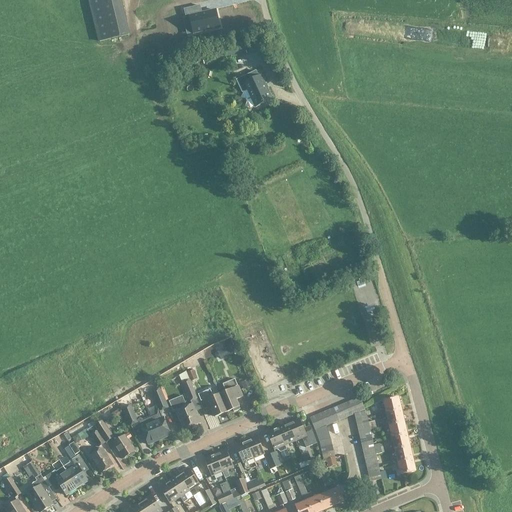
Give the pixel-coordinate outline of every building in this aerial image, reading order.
[(89,0),(100,42),(129,35),(120,0),(89,0)] [(187,19),(190,18),(194,34),(220,28),(216,11),(202,14),(200,7),(185,10),(187,19)] [(244,44),(231,48),(234,56),(246,53),(244,44)] [(208,54),(210,62),(223,59),(220,51),(208,54)] [(198,64),(195,58),(180,64),(183,70),(198,64)] [(256,71),(245,77),(248,82),(245,83),(256,107),(272,100),(261,76),(259,77),(256,71)] [(384,81),(383,98),(400,99),(401,82),(384,81)] [(224,254),(217,257),(224,274),(231,271),(232,273),(246,267),(238,246),(224,252),(224,254)] [(197,280),(190,282),(198,300),(206,296),(202,287),(217,281),(207,259),(191,266),(195,275),(197,280)] [(170,264),(156,270),(165,292),(183,284),(184,287),(190,284),(183,267),(177,270),(173,271),(170,264)] [(217,288),(217,285),(209,289),(210,291),(208,292),(212,303),(229,296),(224,285),(217,288)] [(257,295),(235,304),(241,319),(263,309),(262,306),(264,305),(260,297),(259,298),(257,295)] [(81,297),(70,301),(79,323),(99,314),(95,303),(85,307),(81,297)] [(63,316),(54,320),(59,331),(79,323),(70,301),(69,302),(68,301),(61,304),(61,305),(59,306),(63,316)] [(213,304),(202,309),(213,335),(224,330),(213,304)] [(162,321),(151,326),(156,337),(177,328),(169,308),(158,312),(162,321)] [(34,316),(23,321),(32,342),(52,334),(47,323),(38,327),(34,316)] [(16,336),(7,340),(11,351),(32,342),(23,321),(21,322),(21,321),(13,324),(14,325),(12,326),(16,336)] [(177,328),(156,337),(160,348),(171,344),(175,353),(185,348),(177,328)] [(100,332),(82,343),(87,352),(105,341),(100,332)] [(105,341),(87,352),(92,360),(110,350),(105,341)] [(221,359),(237,353),(234,346),(218,352),(221,359)] [(110,350),(92,360),(96,368),(114,358),(110,350)] [(114,358),(96,368),(101,377),(119,366),(114,358)] [(47,366),(28,376),(34,386),(52,376),(47,366)] [(119,366),(101,377),(106,385),(124,374),(119,366)] [(187,373),(190,380),(197,378),(194,371),(187,373)] [(124,374),(106,385),(111,394),(129,383),(124,374)] [(179,375),(173,378),(176,384),(182,381),(179,375)] [(52,376),(34,386),(39,396),(58,385),(52,376)] [(226,392),(220,395),(227,412),(233,410),(234,412),(240,410),(236,400),(243,397),(235,379),(223,384),(226,392)] [(190,402),(198,398),(190,380),(182,383),(190,402)] [(251,386),(248,381),(242,383),(244,389),(251,386)] [(58,385),(39,396),(45,405),(63,395),(58,385)] [(160,388),(151,392),(158,408),(159,412),(160,411),(169,408),(160,388)] [(138,389),(129,394),(132,401),(142,397),(138,389)] [(198,395),(206,413),(212,410),(215,417),(227,412),(220,395),(214,397),(211,390),(198,395)] [(63,395),(45,405),(50,414),(68,404),(63,395)] [(192,405),(186,408),(185,406),(187,406),(183,396),(169,402),(173,411),(177,410),(178,411),(176,412),(180,421),(181,420),(185,430),(192,427),(193,428),(198,426),(198,425),(200,424),(194,412),(195,412),(192,405)] [(360,397),(355,400),(360,412),(365,410),(360,397)] [(384,401),(386,409),(381,410),(382,414),(402,410),(399,397),(384,401)] [(360,412),(355,400),(349,402),(354,414),(355,414),(360,412)] [(349,402),(344,404),(349,417),(354,414),(349,402)] [(68,404),(50,414),(56,424),(74,414),(68,404)] [(349,417),(344,404),(338,407),(343,419),(349,417)] [(131,405),(121,409),(129,426),(138,422),(137,419),(131,405)] [(338,407),(333,409),(338,421),(343,419),(338,407)] [(156,414),(150,417),(160,440),(171,436),(160,411),(159,412),(158,408),(157,408),(156,414)] [(338,421),(333,409),(327,411),(332,424),(338,421)] [(119,410),(112,415),(114,419),(122,414),(119,410)] [(402,410),(382,414),(383,419),(388,418),(389,426),(404,422),(402,410)] [(332,424),(327,411),(322,414),(327,426),(332,424)] [(327,426),(322,414),(316,416),(321,428),(327,426)] [(321,428),(316,416),(310,418),(316,431),(321,428)] [(139,418),(137,419),(138,422),(139,422),(149,445),(160,440),(150,417),(143,419),(139,418)] [(312,429),(305,432),(300,419),(289,423),(296,441),(302,439),(306,447),(316,443),(312,429)] [(358,428),(369,425),(367,419),(356,422),(358,428)] [(103,420),(94,426),(98,431),(105,443),(111,439),(114,437),(103,420)] [(407,434),(404,422),(389,426),(392,438),(407,434)] [(296,441),(289,423),(278,428),(285,446),(296,441)] [(370,431),(369,425),(358,428),(359,433),(370,431)] [(98,431),(94,426),(88,430),(99,447),(105,443),(98,431)] [(326,427),(315,431),(317,437),(329,433),(326,427)] [(274,450),(277,449),(281,452),(283,459),(289,457),(286,450),(287,450),(285,446),(278,428),(267,432),(274,450)] [(370,431),(359,433),(361,439),(372,436),(370,431)] [(331,440),(329,433),(317,437),(319,442),(331,440)] [(410,447),(407,434),(392,438),(395,450),(410,447)] [(73,438),(76,444),(82,441),(78,435),(73,438)] [(111,439),(113,443),(123,459),(128,456),(129,456),(131,457),(135,454),(135,453),(134,452),(135,451),(125,436),(119,439),(117,435),(114,437),(111,439)] [(258,436),(247,441),(254,459),(265,454),(258,436)] [(331,440),(319,442),(321,448),(332,446),(331,440)] [(3,441),(0,443),(0,456),(9,451),(3,441)] [(254,459),(247,441),(235,445),(245,468),(249,467),(247,462),(254,459)] [(80,452),(74,443),(69,446),(75,455),(80,452)] [(380,444),(374,445),(376,455),(382,453),(380,444)] [(334,452),(332,446),(321,448),(322,455),(334,452)] [(413,459),(410,447),(395,450),(398,462),(413,459)] [(113,465),(102,448),(91,456),(101,473),(113,465)] [(226,449),(215,454),(223,472),(234,467),(226,449)] [(376,455),(374,449),(363,452),(365,457),(376,455)] [(276,452),(271,455),(276,467),(282,465),(276,452)] [(334,452),(322,455),(323,461),(326,460),(335,458),(334,452)] [(223,472),(215,454),(204,459),(212,477),(223,472)] [(71,463),(63,467),(77,489),(88,482),(80,469),(86,465),(79,455),(70,461),(71,463)] [(276,467),(271,455),(265,457),(270,469),(276,467)] [(377,460),(376,455),(365,457),(366,463),(377,460)] [(326,460),(328,468),(337,466),(335,458),(326,460)] [(413,459),(398,462),(401,475),(416,471),(413,459)] [(38,471),(32,462),(27,465),(29,469),(31,468),(34,474),(38,471)] [(5,468),(10,475),(15,472),(10,465),(5,468)] [(321,478),(327,475),(323,465),(317,468),(321,478)] [(56,471),(52,473),(46,477),(53,487),(58,483),(67,496),(77,489),(63,467),(56,472),(56,471)] [(189,468),(179,475),(190,491),(193,497),(200,493),(200,490),(198,486),(200,485),(189,468)] [(21,494),(11,478),(8,474),(2,478),(15,498),(21,494)] [(380,474),(369,476),(370,482),(382,479),(380,474)] [(39,511),(41,511),(53,505),(44,492),(50,488),(41,475),(35,479),(37,481),(32,484),(35,489),(28,494),(39,511)] [(179,475),(170,481),(180,498),(183,503),(188,500),(184,495),(190,491),(179,475)] [(300,475),(294,478),(298,488),(304,485),(300,475)] [(327,475),(321,478),(326,488),(331,485),(327,475)] [(250,493),(248,488),(244,478),(235,482),(242,496),(250,493)] [(180,498),(170,481),(160,488),(170,504),(180,498)] [(250,493),(266,487),(264,482),(248,488),(250,493)] [(304,485),(298,488),(302,497),(305,495),(307,494),(304,485)] [(342,486),(330,491),(336,505),(348,500),(342,486)] [(265,501),(271,499),(267,489),(261,491),(265,501)] [(217,504),(210,490),(202,494),(209,508),(217,504)] [(288,497),(290,502),(296,499),(291,490),(286,492),(288,497)] [(307,494),(305,495),(312,511),(320,511),(325,510),(319,496),(317,490),(307,494)] [(220,506),(226,503),(234,500),(230,491),(217,497),(220,506)] [(330,491),(319,496),(325,510),(336,505),(330,491)] [(282,505),(287,503),(283,494),(278,496),(282,505)] [(142,502),(148,511),(161,511),(163,511),(152,495),(142,502)] [(302,503),(296,506),(298,511),(312,511),(305,495),(302,497),(300,498),(302,503)] [(242,511),(248,509),(244,499),(238,501),(242,511)] [(271,499),(265,501),(269,510),(269,511),(272,510),(275,508),(271,499)] [(25,511),(18,501),(5,509),(7,511),(25,511)] [(148,511),(142,502),(132,508),(134,511),(148,511)] [(230,511),(226,503),(219,507),(221,511),(230,511)]
